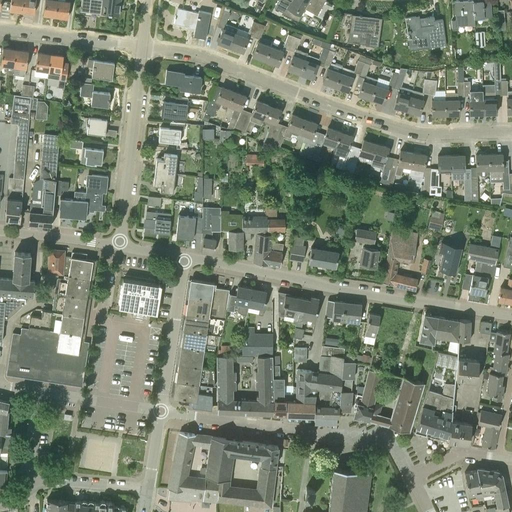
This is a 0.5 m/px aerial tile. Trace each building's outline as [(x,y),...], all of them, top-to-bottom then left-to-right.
[(23,0),(10,0),(9,10),(11,11),(11,10),(22,12),(23,0)] [(23,0),(22,12),(32,13),(34,14),(35,0),(23,0)] [(45,15),(55,16),(57,0),(45,0),(43,15),(45,15)] [(70,2),(58,0),(57,0),(55,16),(66,18),(67,18),(70,2)] [(81,0),(80,11),(118,16),(119,8),(118,8),(118,3),(120,3),(119,0),(81,0)] [(325,0),(324,0),(278,0),(274,8),(298,21),(305,8),(317,15),(325,0)] [(474,25),(474,18),(472,1),(463,2),(463,0),(455,1),(456,20),(451,21),(452,29),(458,29),(458,26),(474,25)] [(481,0),(482,1),(472,1),(474,18),(491,17),(490,0),(481,0)] [(193,36),(198,37),(205,39),(211,13),(199,10),(198,13),(192,12),(192,11),(177,8),(176,15),(175,15),(175,17),(175,18),(174,24),(175,24),(187,26),(189,27),(189,25),(195,26),(193,36)] [(498,30),(505,29),(504,9),(497,10),(498,30)] [(222,28),(217,42),(230,47),(235,33),(237,27),(226,23),(230,12),(224,10),(218,26),(222,28)] [(359,15),(352,14),(350,31),(369,34),(368,45),(377,46),(380,19),(362,16),(362,15),(359,15)] [(445,45),(442,19),(434,20),(433,16),(425,17),(426,20),(419,21),(419,16),(418,16),(418,17),(416,17),(416,16),(408,17),(411,39),(428,36),(429,48),(436,46),(445,45)] [(259,23),(253,21),(248,34),(254,37),(259,23)] [(265,25),(259,23),(254,37),(260,39),(265,25)] [(485,46),(484,31),(475,32),(476,47),(485,46)] [(235,33),(230,47),(243,52),(248,38),(235,33)] [(294,52),(293,55),(293,54),(287,69),(300,74),(307,54),(308,53),(296,49),(301,35),(295,33),(294,36),(289,50),(294,52)] [(283,48),(289,50),(294,36),(288,34),(283,48)] [(265,60),(270,46),(258,41),(252,56),(265,60)] [(319,46),(323,47),(328,49),(330,44),(321,41),(319,46)] [(283,51),(270,46),(265,60),(277,65),(283,51)] [(3,47),(0,65),(13,67),(16,49),(4,48),(4,47),(3,47)] [(300,74),(313,78),(318,64),(323,66),(328,49),(323,47),(319,59),(307,54),(300,74)] [(26,68),(28,51),(16,49),(13,67),(12,74),(24,76),(25,68),(26,68)] [(323,66),(328,68),(322,82),(335,87),(342,66),(331,62),(335,51),(328,49),(323,66)] [(38,52),(37,52),(35,69),(34,76),(42,77),(43,70),(48,71),(50,54),(38,52)] [(47,78),(58,79),(57,87),(64,88),(65,80),(66,81),(68,63),(62,62),(63,55),(62,55),(62,56),(50,54),(48,71),(47,78)] [(94,59),(94,60),(92,76),(112,79),(114,62),(94,59)] [(342,66),(335,87),(348,91),(353,77),(354,74),(359,75),(363,62),(358,60),(354,70),(342,66)] [(494,91),(482,91),(483,114),(496,113),(496,98),(495,98),(495,95),(501,95),(501,80),(500,80),(500,60),(494,60),(494,91)] [(359,75),(359,76),(364,77),(358,95),(370,99),(376,85),(378,79),(366,75),(370,64),(363,62),(359,75)] [(464,96),(463,81),(463,67),(457,66),(457,93),(445,93),(445,99),(445,115),(459,114),(459,99),(458,99),(458,96),(464,96)] [(399,89),(398,92),(397,92),(393,107),(406,110),(412,90),(401,86),(407,68),(400,68),(399,70),(398,74),(393,87),(399,89)] [(165,84),(166,82),(181,84),(181,89),(199,91),(201,77),(183,75),(183,73),(177,72),(167,71),(167,70),(166,69),(165,83),(165,84)] [(393,87),(398,74),(394,72),(392,72),(388,85),(393,87)] [(424,93),(429,94),(431,79),(430,79),(431,75),(426,74),(425,79),(424,78),(422,93),(412,90),(406,110),(419,114),(423,99),(424,93)] [(507,80),(501,80),(501,95),(507,95),(507,98),(506,98),(507,113),(511,112),(511,90),(507,91),(507,80)] [(470,81),(463,81),(464,96),(469,96),(469,99),(469,114),(483,114),(482,91),(482,90),(470,91),(470,81)] [(91,104),(108,106),(109,100),(109,98),(110,92),(93,91),(94,83),(91,83),(84,82),(81,82),(80,95),(91,97),(91,104)] [(228,105),(234,91),(221,86),(221,87),(220,87),(216,85),(212,94),(205,113),(213,116),(216,108),(219,109),(221,102),(228,105)] [(376,85),(370,99),(383,104),(388,89),(376,85)] [(238,131),(246,111),(241,109),(246,96),(234,91),(228,105),(234,107),(230,117),(231,117),(227,128),(238,132),(238,131)] [(18,123),(13,177),(24,178),(31,97),(27,96),(21,96),(14,95),(10,123),(18,123)] [(175,103),(163,101),(162,109),(163,109),(163,115),(177,117),(185,118),(188,98),(176,97),(175,103)] [(432,115),(445,115),(445,99),(431,99),(432,115)] [(246,111),(238,131),(244,133),(245,132),(249,133),(254,122),(261,125),(262,123),(269,105),(257,100),(251,113),(246,111)] [(37,105),(37,117),(48,117),(48,105),(37,105)] [(264,142),(273,145),(281,125),(276,123),(281,110),(269,105),(262,123),(269,125),(267,131),(268,131),(264,142)] [(287,127),(281,125),(273,145),(279,147),(283,137),(286,138),(287,136),(290,137),(291,133),(298,136),(304,118),(292,114),(287,127)] [(105,135),(107,119),(89,117),(87,133),(105,135)] [(299,154),(310,158),(316,144),(310,142),(317,123),(304,118),(298,136),(296,139),(305,142),(301,154),(300,153),(299,154)] [(160,127),(158,141),(179,143),(180,136),(181,130),(184,130),(185,124),(170,122),(169,128),(160,127)] [(322,141),(335,146),(340,132),(327,127),(322,141)] [(230,138),(230,130),(220,130),(219,143),(225,143),(225,138),(230,138)] [(353,136),(340,132),(335,146),(333,153),(345,157),(341,169),(347,171),(352,156),(346,154),(353,136)] [(29,211),(28,223),(51,225),(54,194),(55,180),(59,134),(45,133),(41,178),(43,178),(41,205),(30,204),(30,211),(29,211)] [(83,140),(70,139),(69,147),(82,148),(83,140)] [(370,163),(376,143),(363,139),(357,158),(352,156),(347,171),(353,173),(358,159),(370,163)] [(381,167),(383,162),(384,162),(389,147),(376,143),(370,163),(381,167)] [(318,156),(322,146),(316,144),(310,158),(319,161),(321,157),(318,156)] [(85,163),(101,165),(103,149),(85,147),(84,155),(86,156),(85,163)] [(397,170),(390,168),(387,182),(386,182),(386,185),(392,186),(395,174),(401,175),(403,166),(410,167),(413,152),(400,150),(397,170)] [(410,167),(409,175),(422,177),(422,176),(424,176),(423,185),(421,184),(420,193),(429,195),(431,168),(424,167),(426,155),(413,152),(410,167)] [(155,171),(175,174),(177,155),(164,153),(163,159),(156,158),(155,171)] [(476,154),(476,168),(470,168),(470,201),(471,201),(471,202),(478,202),(477,175),(479,175),(482,176),(484,176),(487,175),(489,175),(489,154),(476,154)] [(489,154),(489,175),(490,175),(490,180),(503,179),(503,188),(509,187),(509,173),(503,173),(502,154),(489,154)] [(438,186),(438,171),(451,170),(451,155),(437,155),(438,168),(431,168),(429,195),(441,196),(441,186),(438,186)] [(451,170),(451,179),(464,179),(464,200),(470,201),(470,168),(464,168),(464,155),(451,155),(451,170)] [(380,181),(386,182),(387,182),(390,168),(383,167),(380,181)] [(173,193),(175,174),(155,171),(153,185),(160,186),(160,191),(173,193)] [(511,173),(509,173),(509,187),(503,188),(503,189),(503,192),(511,193),(511,173)] [(96,179),(86,178),(86,181),(86,185),(87,186),(87,190),(92,191),(91,201),(88,201),(87,206),(87,211),(94,212),(94,207),(101,207),(103,192),(106,192),(108,175),(96,174),(96,179)] [(24,178),(13,177),(8,177),(7,188),(23,189),(24,178)] [(204,178),(203,189),(203,197),(211,197),(211,189),(212,178),(204,178)] [(55,180),(54,194),(61,195),(62,190),(62,181),(55,180)] [(87,211),(87,206),(88,201),(91,201),(92,191),(87,190),(86,192),(74,191),(74,199),(72,217),(86,218),(87,211)] [(195,191),(193,201),(202,202),(202,192),(196,191),(195,191)] [(148,196),(147,205),(160,206),(161,197),(148,196)] [(74,199),(60,198),(59,208),(60,208),(59,216),(72,217),(74,199)] [(499,206),(501,198),(490,198),(490,205),(499,206)] [(5,221),(20,222),(22,200),(7,199),(5,221)] [(268,231),(285,231),(284,217),(276,218),(277,206),(267,206),(267,215),(266,231),(268,231)] [(220,230),(220,210),(212,209),(211,223),(205,228),(201,228),(201,232),(202,232),(201,238),(203,238),(201,251),(213,253),(216,240),(210,238),(212,230),(220,230)] [(242,216),(235,216),(235,213),(228,212),(228,211),(220,210),(220,230),(229,230),(229,248),(242,249),(242,238),(242,216)] [(444,213),(433,210),(428,227),(433,228),(433,231),(439,232),(444,213)] [(146,211),(146,215),(144,233),(156,234),(156,232),(169,233),(171,214),(146,211)] [(178,215),(176,237),(193,239),(194,232),(201,232),(201,228),(202,224),(202,221),(202,217),(178,215)] [(242,215),(242,216),(242,238),(250,238),(250,231),(260,231),(259,233),(258,233),(256,252),(263,253),(263,250),(270,251),(271,242),(272,234),(268,233),(268,231),(266,231),(267,215),(242,215)] [(376,230),(356,227),(354,240),(374,243),(376,230)] [(393,228),(391,240),(383,282),(393,284),(415,289),(417,278),(395,272),(397,259),(412,262),(415,244),(418,232),(393,228)] [(511,268),(511,236),(510,235),(503,266),(511,268)] [(255,261),(254,262),(280,266),(283,243),(271,242),(270,251),(263,250),(263,253),(256,252),(255,261)] [(462,247),(441,242),(439,252),(443,253),(439,269),(455,273),(462,247)] [(486,262),(495,264),(498,248),(490,247),(469,243),(466,259),(486,262)] [(308,261),(336,266),(339,252),(310,247),(308,261)] [(363,247),(360,264),(375,267),(378,250),(363,247)] [(49,272),(62,273),(64,251),(51,250),(49,272)] [(304,253),(291,250),(289,258),(297,260),(303,260),(304,253)] [(0,340),(2,341),(4,321),(4,318),(7,318),(26,302),(26,296),(33,296),(34,280),(28,280),(28,279),(28,276),(29,276),(31,253),(14,252),(14,251),(12,278),(0,277),(0,340)] [(68,275),(90,277),(93,260),(86,259),(87,253),(72,252),(71,256),(65,256),(63,275),(64,275),(68,275)] [(469,291),(485,294),(488,278),(493,279),(495,264),(486,262),(485,269),(481,268),(480,276),(472,274),(469,291)] [(90,277),(68,275),(64,275),(63,278),(58,277),(56,292),(65,294),(87,298),(90,277)] [(500,287),(498,300),(511,302),(511,278),(508,278),(507,288),(500,287)] [(146,316),(147,312),(157,314),(161,285),(123,279),(118,307),(132,309),(131,314),(146,316)] [(213,287),(214,283),(192,279),(192,280),(193,280),(190,296),(189,297),(190,297),(189,308),(188,313),(187,313),(187,314),(188,314),(188,315),(224,321),(226,310),(226,308),(229,309),(232,293),(228,293),(229,289),(213,287)] [(246,315),(248,305),(252,288),(238,285),(236,294),(232,293),(229,309),(237,310),(237,309),(238,312),(240,313),(241,314),(244,315),(246,315)] [(266,291),(252,288),(248,305),(260,307),(258,315),(263,316),(266,300),(264,299),(266,291)] [(278,291),(277,310),(278,310),(278,316),(284,317),(284,314),(294,316),(298,297),(288,296),(289,294),(288,293),(288,295),(278,293),(278,291)] [(87,298),(65,294),(56,292),(53,311),(62,312),(77,316),(84,317),(85,310),(87,298)] [(298,297),(296,307),(294,319),(315,322),(318,309),(317,309),(319,297),(311,296),(310,299),(298,297)] [(343,301),(328,299),(326,316),(332,317),(332,319),(340,320),(343,301)] [(361,303),(343,301),(340,320),(359,322),(361,303)] [(84,317),(77,316),(62,312),(53,311),(42,309),(41,317),(30,315),(28,326),(67,332),(81,334),(84,317)] [(380,314),(369,312),(365,335),(369,336),(371,329),(375,330),(380,314)] [(424,314),(420,341),(432,343),(434,337),(434,336),(437,316),(424,314)] [(221,335),(224,321),(188,315),(185,330),(184,330),(185,330),(185,332),(218,338),(219,335),(221,335)] [(458,320),(437,316),(434,336),(434,337),(458,341),(458,340),(459,320),(458,320)] [(459,319),(459,320),(458,340),(469,340),(470,320),(459,319)] [(489,333),(489,331),(491,322),(481,321),(479,331),(489,333)] [(77,385),(84,342),(84,341),(83,341),(83,340),(82,340),(82,339),(66,337),(67,332),(28,326),(28,328),(30,329),(29,333),(21,331),(20,333),(13,332),(6,374),(77,385)] [(301,339),(303,329),(295,327),(294,337),(301,339)] [(256,355),(272,355),(271,334),(253,334),(253,329),(241,329),(242,355),(252,355),(256,355)] [(489,331),(489,333),(488,340),(495,341),(493,352),(494,352),(494,355),(508,357),(508,354),(506,353),(509,333),(496,331),(496,333),(489,331)] [(182,347),(183,347),(203,351),(203,350),(214,351),(218,338),(185,332),(183,347),(182,347)] [(220,349),(217,349),(217,355),(232,355),(232,349),(229,349),(229,345),(220,345),(220,349)] [(340,389),(342,376),(343,360),(344,348),(322,345),(318,370),(317,370),(314,386),(313,415),(338,416),(339,410),(340,389)] [(307,347),(294,346),(294,360),(306,361),(307,347)] [(201,368),(203,351),(183,347),(180,364),(179,364),(180,364),(180,365),(201,368)] [(450,367),(454,355),(439,349),(435,361),(450,367)] [(368,363),(369,355),(362,354),(362,355),(361,361),(368,363)] [(272,414),(272,355),(256,355),(257,370),(255,370),(255,388),(258,388),(258,395),(254,395),(254,400),(232,399),(232,388),(236,388),(235,370),(233,370),(232,355),(217,355),(216,355),(217,375),(217,412),(233,412),(240,412),(240,413),(272,414)] [(279,355),(272,355),(272,414),(285,414),(286,399),(291,400),(291,394),(284,393),(284,377),(279,377),(279,365),(280,365),(279,355)] [(508,357),(494,355),(492,364),(506,366),(508,357)] [(456,357),(454,379),(476,382),(478,360),(456,357)] [(353,378),(355,361),(343,360),(342,376),(352,378),(353,378)] [(491,374),(502,375),(502,374),(505,375),(506,366),(492,364),(491,374)] [(214,386),(214,370),(201,368),(180,365),(178,380),(177,380),(177,381),(178,381),(212,387),(212,386),(214,386)] [(295,369),(295,386),(293,386),(293,394),(291,394),(291,400),(286,399),(285,414),(313,415),(314,386),(317,370),(309,369),(295,369)] [(369,369),(362,394),(360,403),(372,405),(369,420),(380,423),(380,422),(386,424),(387,424),(387,425),(408,430),(411,421),(423,382),(403,376),(390,417),(379,414),(382,404),(374,401),(381,372),(369,369)] [(502,375),(491,374),(488,373),(485,392),(495,394),(495,398),(501,399),(503,384),(500,384),(502,375)] [(340,389),(351,390),(352,378),(342,376),(340,389)] [(212,409),(212,387),(178,381),(176,396),(175,397),(174,398),(193,400),(192,405),(192,406),(212,409)] [(417,423),(414,432),(426,435),(428,435),(435,409),(442,411),(443,405),(452,407),(452,404),(454,384),(445,383),(441,393),(428,389),(423,405),(417,423)] [(339,410),(350,411),(352,390),(351,390),(340,389),(339,410)] [(353,417),(369,420),(372,405),(360,403),(362,394),(357,393),(355,402),(356,402),(353,417)] [(0,452),(1,453),(1,450),(9,451),(11,427),(7,427),(8,411),(7,410),(9,401),(0,399),(0,452)] [(435,409),(428,435),(447,441),(449,419),(451,419),(452,407),(443,405),(442,411),(435,409)] [(486,424),(499,426),(501,414),(480,410),(478,423),(486,424)] [(468,444),(468,443),(471,422),(454,420),(451,419),(449,419),(447,441),(448,441),(468,444)] [(481,445),(494,448),(499,426),(486,424),(481,445)] [(180,431),(168,488),(170,488),(170,489),(168,499),(177,500),(191,501),(191,499),(217,502),(217,499),(220,499),(224,482),(201,478),(188,476),(194,443),(195,434),(180,431)] [(200,448),(210,449),(212,436),(211,436),(202,435),(201,445),(200,448)] [(226,438),(212,436),(210,449),(206,475),(225,478),(224,482),(220,499),(269,505),(278,446),(242,440),(242,441),(235,440),(235,439),(233,439),(233,440),(226,439),(226,438)] [(349,469),(350,464),(349,464),(349,465),(342,464),(342,463),(341,468),(333,467),(327,511),(307,511),(303,511),(302,511),(365,511),(371,472),(349,469)] [(498,506),(485,509),(486,511),(509,511),(501,474),(497,470),(497,471),(476,468),(477,470),(478,469),(484,495),(486,495),(485,492),(494,489),(497,501),(498,506)] [(470,499),(479,497),(484,495),(478,469),(477,470),(476,470),(464,472),(470,499)] [(306,486),(305,495),(313,496),(314,487),(306,486)] [(66,501),(47,499),(46,509),(52,510),(51,511),(126,511),(127,507),(118,506),(118,509),(116,508),(114,506),(113,505),(113,502),(105,501),(105,503),(100,503),(100,501),(99,501),(99,503),(96,502),(93,502),(93,504),(88,504),(88,501),(86,501),(86,504),(81,503),(82,501),(75,500),(75,503),(66,502),(66,501)]
